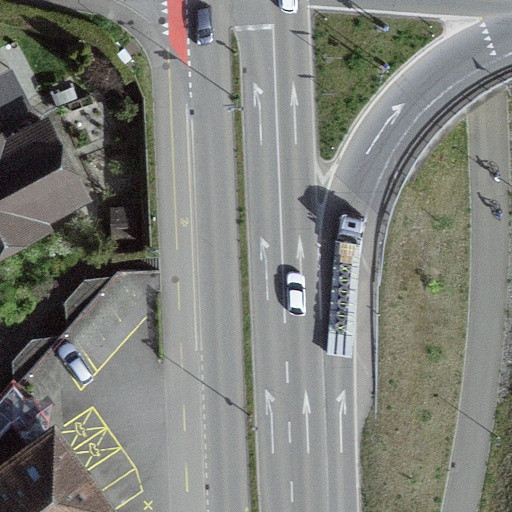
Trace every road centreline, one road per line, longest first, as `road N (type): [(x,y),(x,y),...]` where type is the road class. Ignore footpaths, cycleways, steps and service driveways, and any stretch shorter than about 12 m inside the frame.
road 1 (primary): [(225,0),(212,47),(228,511)]
road 2 (motorway): [(307,366),(367,152),(415,87),(457,55),(511,30)]
road 3 (primary): [(307,366),(274,45),(259,0)]
road 4 (primary): [(313,511),(307,366)]
